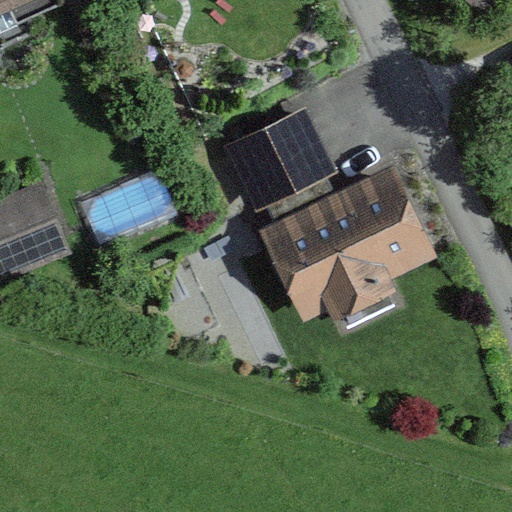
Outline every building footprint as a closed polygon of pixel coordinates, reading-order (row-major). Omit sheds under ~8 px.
[(5,0),(16,21),(59,0),(58,0),(5,0)] [(327,165),(302,115),(236,147),(260,198),(327,165)] [(106,238),(179,205),(161,164),(88,197),(106,238)] [(421,247),(388,179),(339,202),(330,183),(297,198),(307,218),(276,233),(310,301),(331,291),(336,302),(383,279),(378,268),(421,247)] [(0,204),(0,272),(59,248),(36,191),(0,204)]
